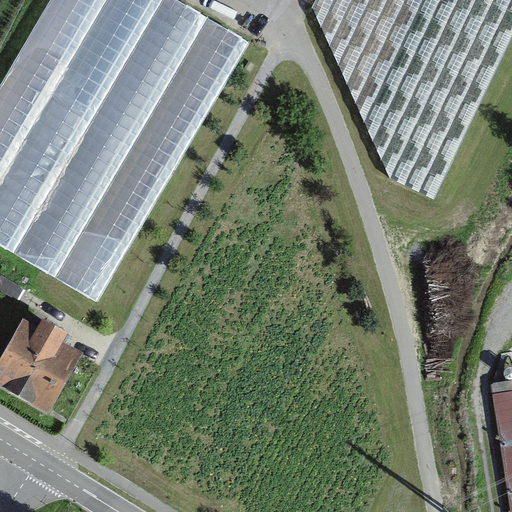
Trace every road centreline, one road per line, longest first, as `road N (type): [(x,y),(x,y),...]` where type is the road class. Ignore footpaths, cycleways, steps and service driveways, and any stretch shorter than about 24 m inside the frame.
road 1 (track): [(437,511),(401,300),(328,97),(290,33),(246,0)]
road 2 (unclassified): [(290,33),(64,448),(43,465)]
